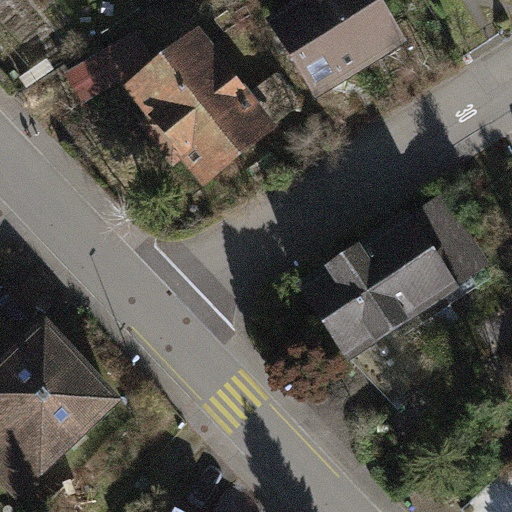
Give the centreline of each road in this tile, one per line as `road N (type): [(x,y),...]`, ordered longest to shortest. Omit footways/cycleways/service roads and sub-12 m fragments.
road 1 (residential): [(155,316),(228,250),(511,77)]
road 2 (residential): [(155,316),(351,511)]
road 3 (residential): [(0,147),(155,316)]
